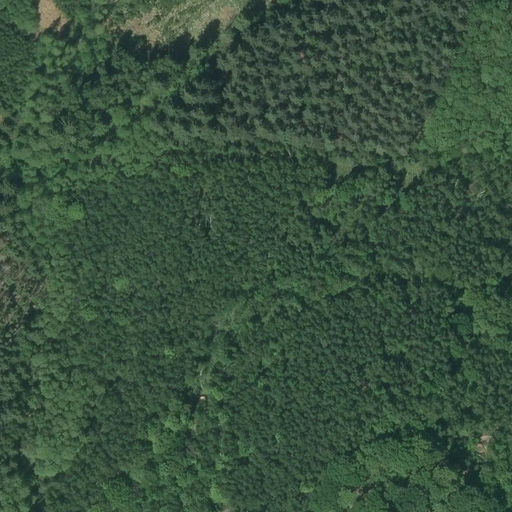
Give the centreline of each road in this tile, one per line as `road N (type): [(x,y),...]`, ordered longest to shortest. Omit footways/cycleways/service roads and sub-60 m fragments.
road 1 (track): [(511,361),(433,284),(383,273),(353,284),(243,335),(184,406),(129,511)]
road 2 (track): [(88,153),(203,146),(511,175)]
